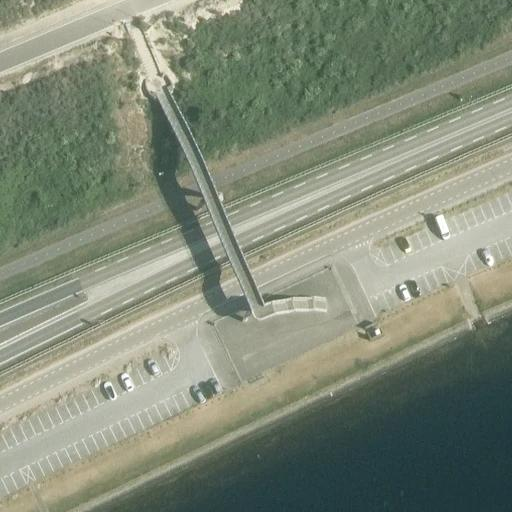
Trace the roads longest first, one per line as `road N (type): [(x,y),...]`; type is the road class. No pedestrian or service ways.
road 1 (primary): [(0,359),(511,111)]
road 2 (tertiary): [(0,409),(174,318),(511,167)]
road 3 (primary): [(511,109),(0,323)]
road 4 (unclassified): [(0,63),(152,0)]
